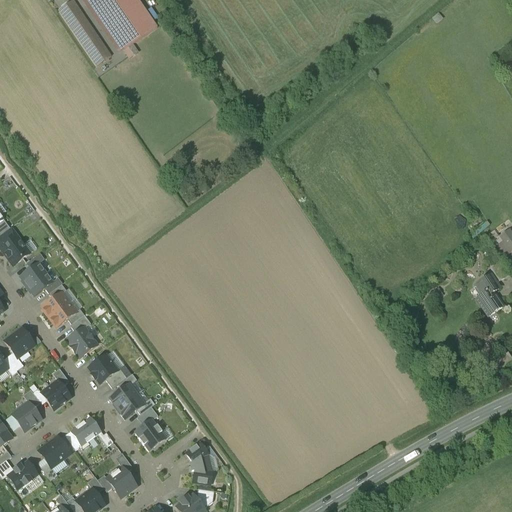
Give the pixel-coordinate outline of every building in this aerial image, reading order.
[(157,29),(137,0),(88,0),(124,52),(133,46),(157,29)] [(111,59),(73,2),(58,12),(96,68),(111,59)] [(0,237),(10,230),(4,222),(0,225),(0,237)] [(498,236),(508,254),(511,252),(511,229),(498,236)] [(10,230),(0,237),(0,247),(1,248),(15,238),(10,230)] [(1,248),(0,248),(0,249),(13,267),(29,256),(15,238),(1,248)] [(26,266),(30,272),(38,266),(44,262),(40,256),(26,266)] [(500,262),(489,269),(499,283),(510,276),(500,262)] [(30,272),(20,279),(25,286),(24,287),(26,290),(45,275),(38,266),(30,272)] [(45,275),(26,290),(28,293),(29,292),(34,299),(45,291),(52,285),(45,275)] [(489,278),(475,288),(481,297),(476,301),(488,319),(502,308),(493,294),(498,291),(498,288),(492,278),(489,278)] [(52,285),(45,291),(49,296),(62,287),(58,281),(52,285)] [(49,296),(53,302),(61,295),(62,296),(66,293),(62,287),(49,296)] [(44,314),(49,320),(69,305),(62,296),(61,295),(53,302),(42,310),(45,313),(44,314)] [(69,305),(49,320),(54,327),(54,326),(57,330),(67,322),(76,315),(69,305)] [(80,312),(76,315),(67,322),(71,327),(84,318),(80,312)] [(70,329),(76,336),(84,330),(84,331),(90,326),(84,318),(71,327),(70,329)] [(76,336),(67,343),(71,349),(70,350),(74,355),(75,355),(80,360),(97,348),(84,331),(84,330),(76,336)] [(22,331),(4,344),(13,355),(17,361),(17,360),(35,348),(22,331)] [(106,359),(117,373),(119,371),(126,380),(131,377),(113,353),(106,359)] [(511,360),(507,354),(484,369),(492,381),(511,367),(511,360)] [(17,360),(17,361),(13,355),(6,360),(13,369),(19,364),(18,362),(19,362),(17,360)] [(106,358),(88,371),(92,376),(91,377),(95,382),(96,382),(100,387),(106,383),(118,374),(117,373),(106,359),(106,358)] [(2,364),(7,371),(7,372),(9,374),(14,370),(13,369),(6,360),(2,364)] [(19,364),(13,369),(14,370),(17,374),(23,369),(19,362),(18,362),(19,364)] [(14,370),(9,374),(12,378),(17,375),(17,374),(14,370)] [(58,383),(62,389),(69,384),(59,371),(52,376),(58,383)] [(126,380),(119,371),(117,373),(118,374),(106,383),(112,391),(118,387),(126,381),(126,380)] [(121,392),(129,386),(130,388),(137,383),(132,377),(126,381),(118,387),(121,392)] [(41,395),(41,396),(47,403),(53,413),(70,400),(62,389),(58,383),(41,395)] [(114,409),(117,412),(137,397),(130,388),(129,386),(121,392),(110,401),(115,408),(114,409)] [(41,396),(41,395),(38,391),(32,395),(36,400),(41,396)] [(28,405),(33,411),(40,406),(36,400),(32,395),(31,393),(23,398),(28,405)] [(41,396),(36,400),(40,406),(41,407),(47,403),(41,396)] [(137,397),(117,412),(118,414),(119,414),(125,422),(137,413),(144,407),(143,406),(137,397)] [(143,406),(144,407),(137,413),(140,418),(151,410),(155,407),(150,401),(143,406)] [(28,405),(12,417),(20,429),(24,434),(41,422),(33,411),(28,405)] [(143,429),(151,423),(152,423),(158,419),(151,410),(140,418),(137,421),(143,429)] [(20,429),(12,417),(5,422),(14,434),(20,429)] [(82,425),(70,434),(80,449),(83,452),(89,447),(88,445),(98,437),(101,435),(88,417),(80,422),(82,425)] [(143,429),(135,435),(140,441),(138,442),(143,448),(144,447),(149,453),(165,441),(161,435),(162,434),(157,428),(156,429),(152,423),(151,423),(143,429)] [(11,441),(0,425),(0,449),(3,448),(11,441)] [(167,431),(162,434),(161,435),(165,441),(166,443),(173,438),(167,431)] [(80,449),(70,434),(64,438),(75,453),(80,449)] [(101,435),(98,437),(107,449),(113,444),(106,435),(103,437),(101,435)] [(58,439),(38,454),(47,466),(51,470),(70,456),(58,439)] [(186,456),(193,465),(207,457),(208,457),(204,451),(200,446),(186,456)] [(11,459),(3,448),(0,449),(0,467),(6,463),(11,459)] [(204,451),(208,457),(215,461),(218,460),(209,448),(204,451)] [(122,470),(126,475),(133,471),(122,456),(115,461),(122,470)] [(192,473),(195,473),(193,485),(210,487),(212,474),(211,474),(210,474),(207,457),(193,465),(190,467),(192,473)] [(215,461),(208,457),(207,457),(210,474),(218,472),(215,461)] [(7,478),(14,474),(13,473),(6,463),(0,467),(0,479),(2,482),(7,478)] [(14,474),(7,478),(17,493),(24,488),(25,488),(32,483),(31,482),(38,477),(27,463),(21,468),(20,467),(13,473),(14,474)] [(51,470),(47,466),(41,470),(50,483),(57,478),(51,470)] [(106,481),(112,490),(120,501),(136,489),(126,475),(122,470),(118,473),(110,478),(106,481)] [(32,483),(25,488),(29,495),(43,484),(38,477),(31,482),(32,483)] [(97,483),(104,492),(106,495),(112,490),(106,481),(104,478),(97,483)] [(92,491),(96,497),(104,492),(97,483),(95,480),(87,485),(92,491)] [(92,491),(75,503),(81,511),(99,511),(105,508),(96,497),(92,491)] [(195,499),(204,511),(212,505),(214,494),(198,492),(197,498),(195,499)] [(195,499),(193,497),(188,500),(187,499),(180,504),(181,506),(176,509),(178,511),(204,511),(195,499)] [(60,508),(61,508),(63,511),(71,511),(69,508),(66,504),(61,498),(56,502),(60,508)] [(66,504),(69,508),(75,503),(72,499),(66,504)] [(81,511),(75,503),(69,508),(71,511),(81,511)]
